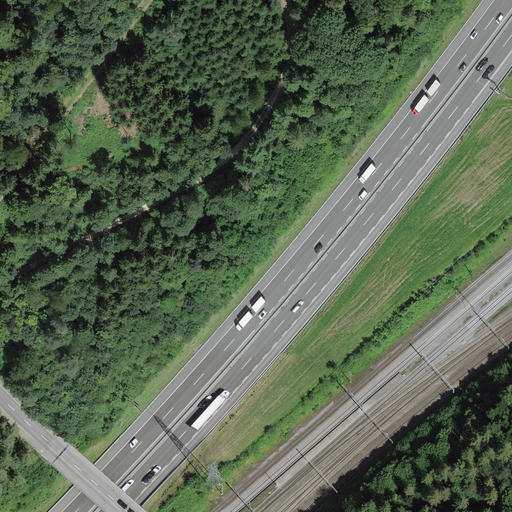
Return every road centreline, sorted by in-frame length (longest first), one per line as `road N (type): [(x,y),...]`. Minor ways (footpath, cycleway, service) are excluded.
road 1 (motorway): [(506,0),(290,274),(75,511)]
road 2 (motorway): [(110,511),(339,255),(511,35)]
road 3 (track): [(284,0),(290,50),(273,97),(242,142),(200,179),(0,283)]
road 4 (tertiary): [(0,395),(127,511)]
